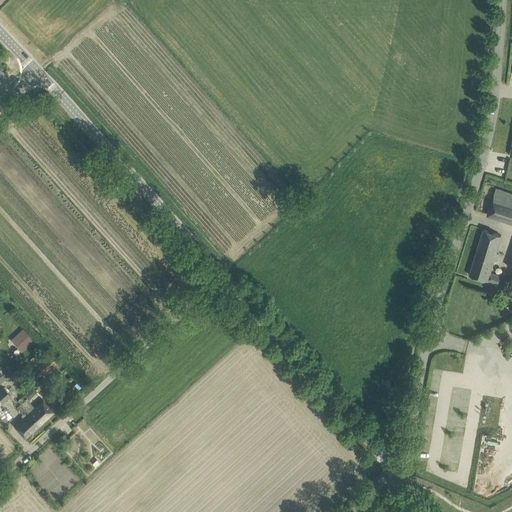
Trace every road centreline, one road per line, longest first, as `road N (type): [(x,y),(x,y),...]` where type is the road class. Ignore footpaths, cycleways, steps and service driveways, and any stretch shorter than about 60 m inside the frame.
road 1 (unclassified): [(397,470),(487,132),(501,0)]
road 2 (unclassified): [(0,473),(221,276)]
road 3 (unclassified): [(221,276),(39,74)]
road 4 (unclassified): [(396,469),(221,276)]
